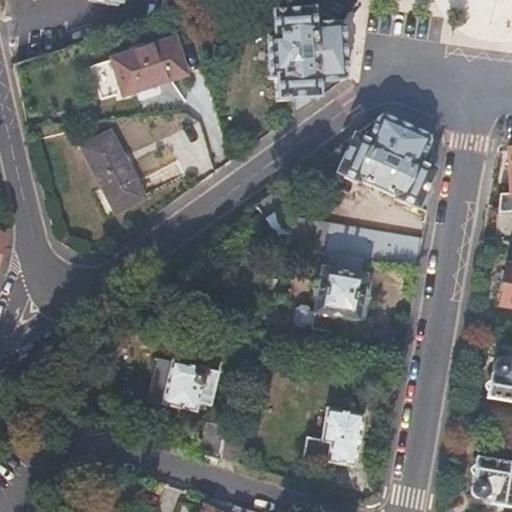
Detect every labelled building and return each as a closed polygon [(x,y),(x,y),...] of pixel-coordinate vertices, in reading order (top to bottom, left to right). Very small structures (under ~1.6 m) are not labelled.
[(292,99),(293,115),(346,76),(343,22),(357,0),(313,0),(312,9),(268,10),(270,33),(263,33),(265,77),(274,76),(275,100),(292,99)] [(511,0),(440,0),(440,35),(511,37),(511,0)] [(177,37),(115,61),(128,97),(192,71),(177,37)] [(397,197),(427,210),(434,172),(429,136),(380,115),(314,162),(357,180),(361,180),(395,194),(397,197)] [(199,125),(176,130),(186,173),(209,168),(199,125)] [(146,202),(113,140),(84,156),(118,217),(146,202)] [(511,147),(506,148),(510,190),(495,192),(496,210),(511,209),(511,147)] [(367,258),(418,265),(422,238),(292,219),(287,246),(309,250),(325,252),(367,258)] [(325,252),(309,250),(307,265),(318,266),(322,267),(325,252)] [(364,276),(367,258),(325,252),(322,267),(318,266),(309,326),(341,333),(344,316),(357,318),(357,316),(364,276)] [(511,268),(510,268),(503,304),(511,305),(511,268)] [(371,277),(364,276),(357,316),(366,318),(371,277)] [(255,351),(255,341),(239,340),(237,351),(255,351)] [(195,410),(198,402),(210,405),(217,373),(158,359),(148,398),(195,410)] [(487,397),(511,400),(511,363),(505,363),(502,360),(499,359),(496,360),(493,362),(492,364),(492,367),(493,369),(493,372),(491,372),(487,397)] [(312,487),(345,496),(360,415),(326,409),(312,487)] [(205,422),(200,453),(220,459),(225,426),(205,422)] [(225,426),(220,459),(237,464),(242,429),(225,426)] [(511,463),(477,458),(473,481),(475,481),(474,484),(473,485),(472,487),(471,491),(472,494),(474,495),(476,496),(479,497),(482,496),(484,495),(490,496),(490,503),(511,505),(511,463)]
